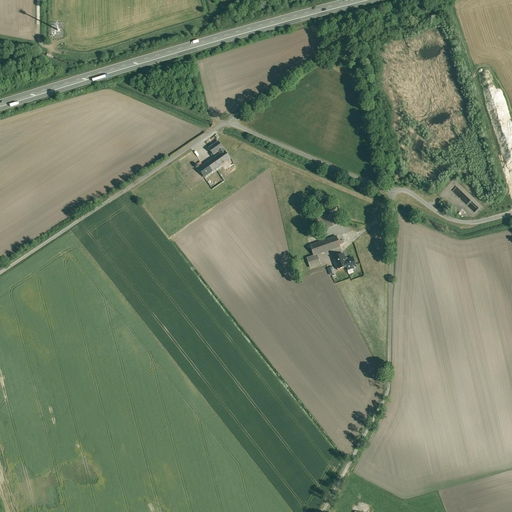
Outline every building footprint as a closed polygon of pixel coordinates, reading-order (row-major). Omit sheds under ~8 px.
[(225,150),(218,141),(208,148),(213,155),(218,152),(220,154),(225,150)] [(220,154),(198,169),(204,177),(230,159),(225,150),(220,154)] [(336,236),(310,245),(313,256),(317,255),(340,247),(336,236)] [(343,254),(333,257),(337,270),(347,266),(343,254)] [(317,255),(313,256),(314,257),(306,260),(309,270),(321,266),(317,255)] [(326,268),(329,275),(334,273),(332,266),(326,268)]
